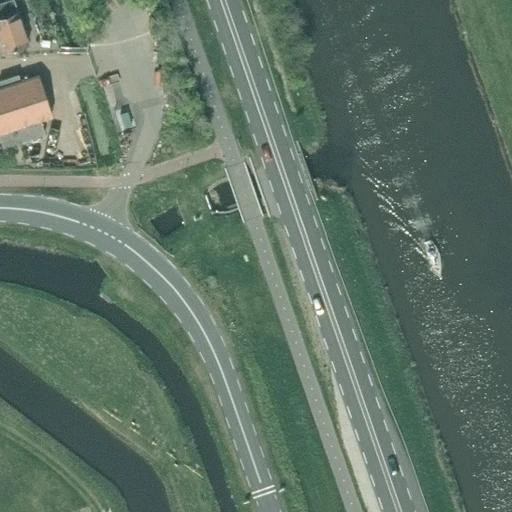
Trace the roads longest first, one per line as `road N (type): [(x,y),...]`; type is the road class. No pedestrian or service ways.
road 1 (primary): [(398,511),(222,0)]
road 2 (unclassified): [(268,511),(208,340),(158,272),(102,231)]
